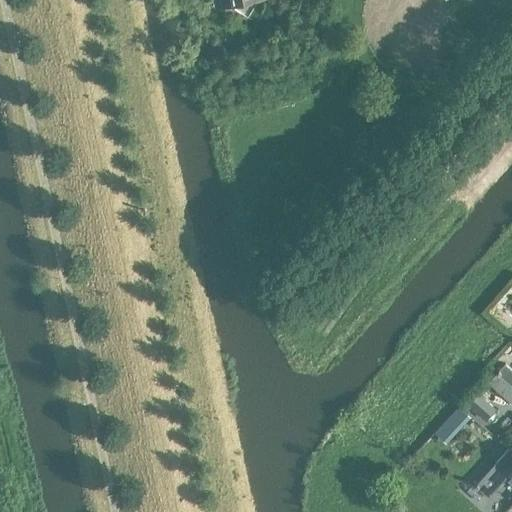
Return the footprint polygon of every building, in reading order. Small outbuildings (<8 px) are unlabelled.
[(213,0),(216,8),(232,4),(246,14),(257,1),(256,0),(213,0)] [(511,385),(511,369),(506,364),(498,373),(511,385)] [(494,408),(479,394),(469,404),(485,418),(494,408)] [(435,431),(444,440),(452,431),(443,422),(435,431)] [(500,458),(476,484),(470,492),(478,500),(509,466),(500,458)]
